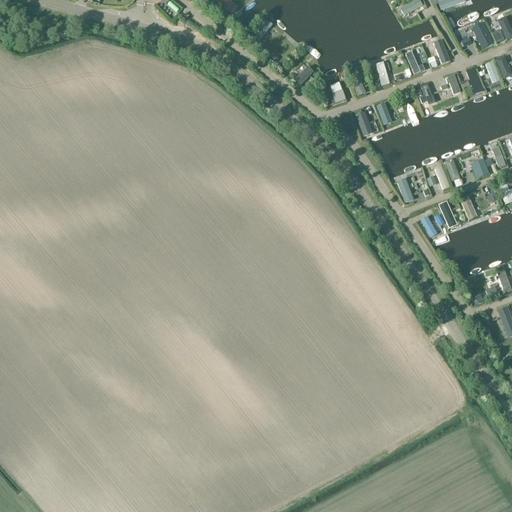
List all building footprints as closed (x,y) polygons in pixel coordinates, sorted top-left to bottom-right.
[(237,10),(226,0),(216,0),(215,1),(231,16),(237,10)] [(403,18),(422,7),(418,0),(406,7),(404,4),(399,7),(401,10),(399,11),(403,18)] [(465,4),(463,0),(446,0),(437,3),(440,12),(465,4)] [(511,39),(511,34),(504,19),(496,23),(506,42),(511,39)] [(256,46),(272,28),(265,22),(249,40),(256,46)] [(493,45),(482,24),(471,30),(481,51),(493,45)] [(504,42),(499,32),(490,36),(495,46),(504,42)] [(471,46),(468,40),(460,44),(463,49),(471,46)] [(441,41),(432,44),(441,66),(449,62),(441,41)] [(410,54),(404,57),(413,77),(424,72),(421,67),(417,69),(410,54)] [(436,67),(433,58),(427,61),(429,65),(431,69),(436,67)] [(511,79),(503,59),(495,62),(503,82),(511,79)] [(382,63),(374,65),(381,86),(389,84),(382,63)] [(492,64),(484,67),(492,86),(499,83),(492,64)] [(298,89),(312,74),(306,69),(301,65),(294,72),(299,77),(292,83),(298,89)] [(473,70),(465,74),(474,96),(482,93),(473,70)] [(319,75),(316,71),(310,77),(314,80),(319,75)] [(364,94),(355,72),(347,75),(356,97),(364,94)] [(460,95),(454,77),(445,80),(447,87),(449,86),(453,97),(460,95)] [(328,85),(320,88),(328,109),(345,102),(342,92),(341,92),(338,84),(329,88),(328,85)] [(431,98),(427,86),(420,89),(423,97),(418,99),(421,106),(426,104),(427,108),(435,105),(432,97),(431,98)] [(391,123),(384,104),(375,107),(383,126),(391,123)] [(372,135),(364,113),(354,117),(363,139),(372,135)] [(506,165),(498,145),(491,148),(498,167),(499,166),(500,168),(505,166),(506,165)] [(460,179),(452,159),(443,163),(451,184),(454,183),(456,188),(462,186),(459,180),(460,179)] [(493,165),(490,159),(485,161),(487,168),(493,165)] [(488,175),(482,160),(470,164),(475,180),(488,175)] [(449,188),(441,167),(434,170),(442,191),(449,188)] [(437,185),(434,177),(427,179),(430,188),(437,185)] [(396,183),(405,205),(414,202),(405,180),(396,183)] [(504,183),(497,185),(505,206),(511,203),(511,201),(511,200),(511,189),(508,191),(507,186),(505,186),(504,183)] [(497,202),(494,195),(486,198),(489,205),(497,202)] [(477,218),(468,197),(459,201),(468,222),(477,218)] [(457,226),(447,202),(438,206),(448,230),(457,226)] [(443,225),(438,216),(434,219),(439,227),(443,225)] [(437,235),(426,218),(420,222),(430,239),(437,235)] [(511,293),(504,272),(496,274),(504,296),(511,293)] [(483,303),(480,294),(470,298),(473,307),(483,303)] [(511,335),(511,321),(507,308),(496,312),(507,338),(511,335)] [(490,325),(487,317),(482,319),(484,327),(490,325)]
